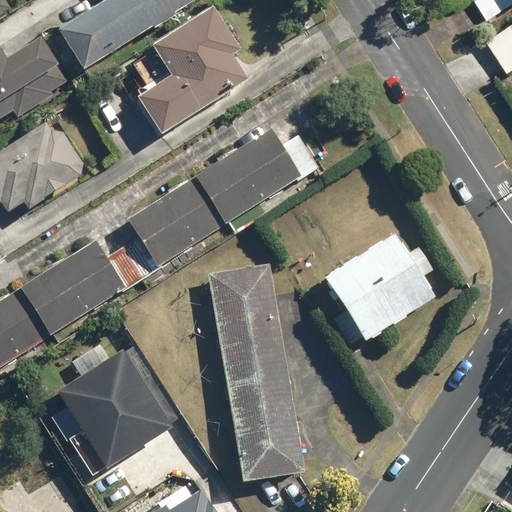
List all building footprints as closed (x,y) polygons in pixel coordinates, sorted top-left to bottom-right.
[(0,0),(0,22),(19,11),(11,0),(0,0)] [(115,0),(61,35),(87,74),(201,1),(200,0),(115,0)] [(511,3),(510,0),(476,0),(488,20),(511,5),(511,3)] [(173,78),(139,101),(163,138),(250,81),(235,58),(244,52),(216,10),(154,50),(173,78)] [(511,22),(486,39),(508,72),(511,69),(511,22)] [(0,124),(18,113),(23,120),(60,96),(57,93),(72,83),(44,40),(9,63),(0,49),(0,124)] [(0,205),(1,205),(7,216),(25,205),(29,212),(83,179),(86,168),(66,137),(52,133),(48,127),(0,156),(0,205)] [(273,130),(128,221),(140,240),(109,261),(97,242),(0,303),(0,372),(301,182),(322,169),(301,136),(283,147),(273,130)] [(395,236),(324,281),(364,344),(436,299),(424,279),(434,273),(419,249),(408,256),(395,236)] [(209,276),(242,484),(305,474),(271,266),(209,276)] [(172,428),(122,350),(58,391),(108,469),(172,428)] [(167,506),(156,511),(228,511),(218,495),(209,501),(203,491),(171,511),(167,506)]
